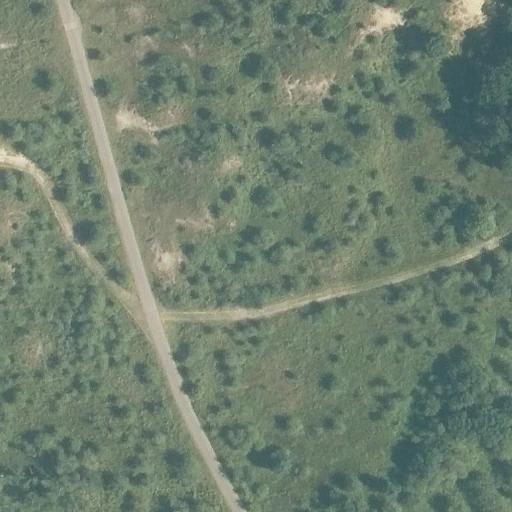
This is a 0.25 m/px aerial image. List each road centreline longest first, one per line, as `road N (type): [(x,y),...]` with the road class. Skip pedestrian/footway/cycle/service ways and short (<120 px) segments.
road 1 (unknown): [(511,234),(368,285),(243,313),(170,317),(122,296),(69,238),(40,174),(0,160)]
road 2 (track): [(237,511),(167,364),(60,0)]
